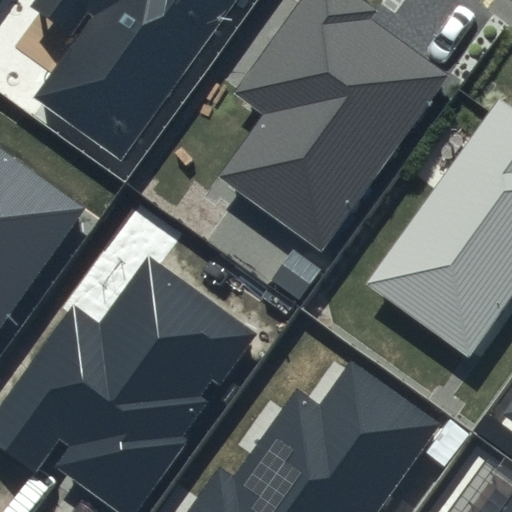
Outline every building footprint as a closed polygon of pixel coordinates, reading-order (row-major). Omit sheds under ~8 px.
[(34,0),(30,6),(72,35),(27,98),(122,165),(239,0),(34,0)] [(379,11),(362,0),(301,0),(236,92),(263,111),(218,174),(321,248),(446,74),(372,21),(379,11)] [(511,109),(500,101),(372,283),(471,352),(511,292),(511,109)] [(0,329),(88,205),(0,144),(0,329)] [(254,333),(150,258),(101,326),(73,307),(0,408),(0,445),(37,472),(61,439),(70,446),(54,468),(116,511),(135,511),(187,441),(180,436),(254,333)] [(376,511),(439,423),(349,362),(320,405),(297,389),(235,479),(220,468),(189,511),(376,511)]
